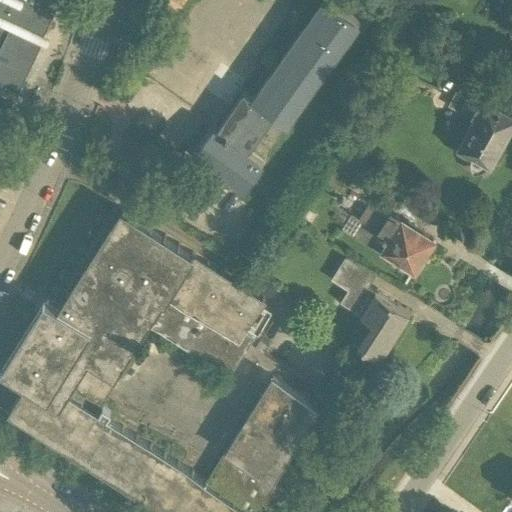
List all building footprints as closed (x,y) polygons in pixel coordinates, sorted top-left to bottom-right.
[(0,0),(0,82),(17,91),(40,42),(36,40),(39,33),(42,35),(48,22),(45,20),(54,0),(0,0)] [(286,125),(354,28),(360,20),(331,0),(322,0),(254,98),(245,92),(218,129),(214,127),(196,152),(246,187),(261,165),(246,154),(272,116),(286,125)] [(497,102),(474,90),(461,83),(449,106),(462,113),(463,110),(476,117),(461,146),(474,153),(471,158),(471,168),(479,173),(482,171),(484,170),(487,168),(489,165),(491,163),(511,125),(511,111),(510,112),(509,113),(508,113),(501,110),(503,103),(504,102),(503,101),(502,101),(501,101),(500,102),(500,103),(501,103),(498,103),(496,103),(497,102)] [(344,195),(356,173),(333,160),(321,182),(344,195)] [(222,179),(214,173),(207,183),(215,189),(222,179)] [(433,239),(393,213),(392,214),(371,201),(365,209),(373,214),(360,236),(373,245),(374,243),(415,268),(425,253),(427,254),(429,254),(435,244),(434,242),(433,241),(433,239)] [(1,366),(16,376),(27,383),(11,409),(13,410),(14,408),(28,417),(26,419),(28,420),(29,418),(43,427),(42,428),(44,430),(45,428),(59,436),(58,438),(59,439),(60,438),(72,445),(71,447),(73,448),(74,446),(86,454),(85,456),(87,457),(88,455),(100,463),(99,465),(101,466),(102,464),(114,471),(113,473),(115,474),(116,473),(128,480),(127,482),(129,483),(130,482),(142,489),(141,491),(143,492),(144,490),(156,498),(155,500),(156,501),(158,499),(170,506),(169,508),(170,509),(171,508),(178,511),(272,511),(273,511),(275,511),(276,509),(274,509),(280,499),(282,500),(283,498),(281,497),(287,488),(289,488),(290,487),(289,486),(294,476),(296,477),(297,475),(296,474),(299,469),(301,469),(302,468),(284,457),(290,447),(291,448),(293,446),(291,445),(297,436),(298,436),(300,435),(298,434),(304,424),(306,425),(307,423),(306,423),(311,413),(313,414),(314,412),(313,411),(316,405),(318,406),(318,405),(299,392),(272,374),(271,376),(274,378),(270,383),(268,382),(267,384),(269,385),(263,395),(261,393),(260,396),(261,397),(256,406),(254,405),(253,407),(255,408),(249,418),(247,416),(245,418),(248,420),(242,429),(240,427),(238,429),(241,431),(235,441),(232,439),(231,441),(233,442),(230,448),(227,446),(226,449),(228,450),(222,459),(220,458),(219,460),(221,461),(216,470),(213,469),(212,471),(214,472),(210,479),(208,478),(208,479),(206,478),(204,480),(193,473),(194,471),(192,469),(190,471),(179,464),(180,462),(177,460),(176,462),(165,455),(166,453),(163,452),(162,454),(151,447),(152,444),(151,443),(149,445),(137,438),(138,435),(136,434),(135,436),(123,429),(125,427),(122,425),(121,428),(110,420),(111,418),(109,417),(107,419),(105,417),(110,409),(103,404),(102,405),(96,401),(100,396),(102,397),(104,395),(101,394),(107,385),(109,386),(111,384),(108,383),(115,373),(117,374),(118,373),(113,369),(119,360),(121,362),(123,360),(120,358),(126,349),(129,351),(130,349),(127,347),(134,336),(137,338),(138,335),(136,334),(143,322),(146,324),(148,321),(230,374),(256,333),(247,327),(258,311),(266,298),(263,296),(262,298),(251,291),(252,289),(249,288),(248,289),(237,282),(238,281),(235,279),(234,281),(223,273),(224,272),(222,270),(221,272),(209,265),(210,263),(208,261),(207,263),(195,256),(196,254),(192,252),(191,254),(182,248),(183,246),(176,242),(175,244),(165,238),(166,236),(165,235),(164,237),(151,229),(153,227),(151,226),(150,228),(138,220),(139,219),(137,217),(136,219),(124,212),(125,210),(123,209),(122,210),(121,209),(120,211),(122,212),(114,224),(112,223),(111,225),(113,226),(105,239),(103,238),(102,239),(104,241),(97,253),(95,251),(94,253),(95,254),(88,266),(86,265),(85,267),(87,268),(79,280),(77,279),(76,281),(78,282),(70,294),(69,293),(67,295),(69,296),(62,308),(60,307),(45,297),(1,366)] [(381,358),(409,314),(410,314),(411,313),(360,281),(368,270),(346,256),(332,278),(349,289),(341,301),(374,321),(359,345),(381,359),(382,358),(381,358)] [(263,354),(268,346),(260,340),(255,348),(263,354)]
